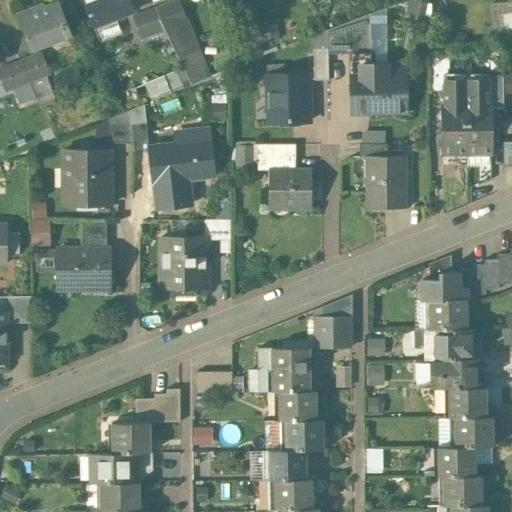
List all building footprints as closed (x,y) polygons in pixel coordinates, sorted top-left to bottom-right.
[(83,0),(92,25),(133,9),(129,0),(83,0)] [(178,0),(155,9),(164,27),(185,19),(178,0)] [(511,0),(508,0),(491,2),(495,33),(511,31),(511,0)] [(43,7),(18,16),(30,49),(70,34),(58,4),(44,10),(43,7)] [(155,9),(134,17),(141,36),(144,34),(164,27),(155,9)] [(374,60),(389,60),(387,9),(372,9),(374,60)] [(369,12),(326,29),(326,48),(327,54),(370,53),(369,12)] [(185,19),(164,27),(169,38),(178,56),(197,48),(195,43),(185,19)] [(164,27),(144,34),(149,46),(169,38),(164,27)] [(221,32),(195,43),(197,48),(178,56),(191,85),(235,67),(221,32)] [(274,38),(256,46),(259,54),(277,46),(274,38)] [(327,54),(326,48),(312,48),(313,79),(327,79),(327,54)] [(41,54),(19,63),(28,80),(44,73),(48,72),(41,54)] [(446,54),(430,54),(430,90),(443,90),(443,80),(446,80),(446,54)] [(19,63),(0,70),(0,77),(4,89),(28,80),(19,63)] [(283,74),(282,64),(265,64),(265,74),(266,74),(283,74)] [(405,71),(349,72),(350,112),(406,111),(405,71)] [(44,73),(28,80),(41,107),(55,101),(44,73)] [(283,74),(266,74),(267,122),(274,121),(274,123),(277,123),(277,121),(308,120),(307,73),(283,74)] [(502,76),(489,76),(490,80),(490,107),(491,108),(503,108),(502,76)] [(446,80),(443,80),(443,90),(443,104),(442,104),(443,153),(466,153),(466,80),(446,80)] [(490,80),(466,80),(466,153),(491,153),(491,108),(490,107),(490,80)] [(128,110),(108,118),(107,143),(132,143),(130,124),(128,110)] [(130,124),(132,143),(133,150),(149,148),(144,122),(130,124)] [(209,140),(172,144),(177,179),(214,175),(209,140)] [(511,141),(503,142),(503,166),(511,165),(511,141)] [(293,144),(269,144),(269,170),(293,170),(293,144)] [(387,144),(359,144),(359,157),(365,157),(365,156),(387,155),(387,144)] [(109,149),(63,149),(63,168),(75,168),(75,199),(108,199),(108,204),(110,204),(109,149)] [(387,155),(365,156),(365,157),(365,208),(406,208),(406,156),(387,155)] [(269,170),(267,170),(267,208),(308,208),(308,170),(293,170),(269,170)] [(35,245),(52,244),(50,201),(33,202),(35,245)] [(106,220),(82,220),(82,238),(106,238),(106,220)] [(82,238),(82,250),(57,250),(56,289),(110,289),(110,250),(106,250),(106,238),(82,238)] [(205,238),(167,238),(167,268),(160,268),(160,289),(205,289),(205,238)] [(511,279),(510,253),(498,254),(498,260),(498,284),(511,284),(511,279)] [(451,254),(429,263),(429,279),(441,278),(441,271),(451,271),(451,254)] [(498,260),(485,260),(485,289),(498,289),(498,284),(498,260)] [(471,268),(457,268),(457,271),(458,271),(458,287),(466,287),(466,298),(472,298),(472,264),(471,264),(471,268)] [(441,271),(441,278),(429,279),(422,279),(423,301),(428,301),(428,299),(466,298),(466,287),(458,287),(458,271),(457,271),(451,271),(441,271)] [(30,296),(4,296),(4,312),(6,312),(6,323),(30,323),(30,296)] [(466,298),(428,299),(428,301),(429,329),(435,329),(467,329),(466,298)] [(352,317),(339,317),(339,321),(339,347),(352,346),(352,317)] [(339,321),(326,321),(326,326),(326,347),(339,347),(339,321)] [(326,326),(313,326),(313,347),(326,347),(326,326)] [(472,358),(472,329),(467,329),(435,329),(436,359),(441,359),(472,358)] [(386,353),(386,339),(369,339),(369,353),(386,353)] [(308,347),(271,348),(272,391),(278,391),(309,390),(308,347)] [(272,391),(271,348),(259,348),(259,391),(272,391)] [(479,387),(479,358),(472,358),(441,359),(442,377),(442,388),(448,388),(479,387)] [(442,377),(441,359),(436,359),(415,359),(415,378),(442,377)] [(338,365),(338,385),(353,384),(352,365),(338,365)] [(214,372),(196,372),(196,393),(214,392),(214,372)] [(232,372),(214,372),(214,392),(232,392),(232,372)] [(485,417),(485,387),(479,387),(448,388),(448,417),(454,417),(485,417)] [(180,422),(180,388),(167,388),(167,393),(167,422),(180,422)] [(309,390),(278,391),(278,421),(286,421),(317,420),(316,390),(309,390)] [(167,393),(154,393),(154,398),(154,422),(167,422),(167,393)] [(154,398),(135,399),(135,423),(149,423),(154,422),(154,398)] [(485,417),(454,417),(455,447),(473,446),(474,446),(492,446),(492,417),(485,417)] [(317,420),(286,421),(286,450),(306,450),(323,449),(322,420),(317,420)] [(149,452),(149,423),(135,423),(112,423),(113,453),(132,453),(149,452)] [(196,426),(195,443),(214,444),(215,426),(196,426)] [(385,471),(384,446),(368,447),(368,471),(385,471)] [(455,447),(437,447),(437,476),(443,476),(474,476),(474,446),(473,446),(455,447)] [(286,450),(268,450),(268,480),(274,480),(306,479),(306,450),(286,450)] [(159,452),(158,470),(179,471),(180,453),(159,452)] [(133,482),(132,453),(113,453),(94,453),(94,483),(101,483),(133,482)] [(481,505),(480,476),(474,476),(443,476),(444,506),(450,506),(481,505)] [(306,479),(274,480),(274,509),(281,509),(313,508),(312,479),(306,479)] [(115,511),(138,511),(138,482),(133,482),(101,483),(100,511),(115,511)]
